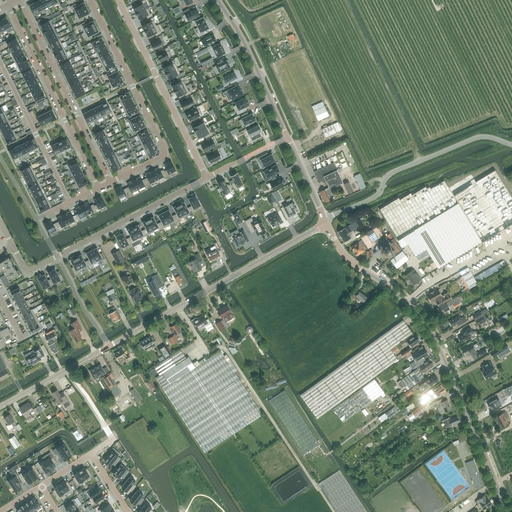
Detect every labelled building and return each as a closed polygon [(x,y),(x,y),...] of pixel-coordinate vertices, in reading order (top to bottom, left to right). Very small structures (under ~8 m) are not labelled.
[(41,0),(40,1),(44,9),(44,11),(49,8),(48,7),(44,0),(41,0)] [(49,8),(54,6),(50,0),(44,0),(48,7),(49,8)] [(141,5),(134,9),(135,11),(136,14),(146,9),(145,9),(143,4),(146,2),(145,0),(143,0),(139,2),(141,5)] [(40,13),(44,11),(44,9),(40,1),(35,3),(39,11),(40,13)] [(30,5),(34,14),(39,11),(35,3),(30,5)] [(84,3),(77,7),(76,4),(70,7),(72,10),(75,8),(77,13),(87,8),(86,8),(84,3)] [(180,6),(173,9),(175,15),(183,12),(180,6)] [(83,20),(82,17),(89,13),(87,9),(87,8),(77,13),(75,14),(77,19),(76,19),(78,22),(83,20)] [(146,9),(136,14),(138,17),(139,19),(146,16),(147,19),(153,16),(151,13),(150,14),(148,8),(145,9),(146,9)] [(188,9),(181,13),(182,16),(185,14),(189,21),(192,19),(196,17),(200,15),(196,8),(192,10),(190,11),(190,12),(188,9)] [(149,23),(142,26),(144,29),(143,29),(145,31),(156,26),(156,25),(154,20),(155,20),(154,17),(148,20),(149,23)] [(196,21),(195,21),(196,22),(198,27),(201,32),(197,33),(199,37),(208,32),(207,29),(208,28),(209,28),(207,24),(206,22),(205,21),(204,18),(203,17),(203,18),(196,21)] [(7,18),(2,20),(7,31),(12,28),(7,18)] [(43,30),(53,25),(51,20),(41,25),(43,30)] [(82,28),(84,32),(96,27),(95,26),(95,25),(96,25),(94,21),(85,25),(84,23),(77,26),(79,29),(82,28)] [(55,30),(53,25),(43,30),(45,34),(53,30),(53,31),(55,30)] [(156,26),(145,31),(146,34),(148,37),(155,33),(156,36),(162,33),(160,31),(160,30),(158,25),(156,25),(156,26)] [(96,27),(84,32),(86,37),(85,38),(87,41),(93,38),(91,35),(98,32),(96,27)] [(46,36),(47,39),(56,35),(53,31),(53,30),(45,34),(45,35),(46,36)] [(205,38),(201,41),(204,47),(208,45),(209,45),(214,42),(217,40),(215,37),(214,35),(214,34),(213,35),(211,36),(210,35),(205,37),(205,38)] [(58,39),(56,35),(47,39),(49,42),(50,44),(58,40),(58,39)] [(157,40),(151,43),(153,47),(154,49),(155,49),(156,48),(157,49),(161,47),(160,46),(165,44),(162,38),(163,38),(161,35),(156,38),(157,40)] [(7,43),(10,47),(10,48),(18,43),(16,38),(7,43)] [(58,40),(50,44),(51,46),(52,48),(62,43),(60,38),(58,39),(58,40)] [(91,43),(94,48),(105,43),(104,43),(101,38),(91,43)] [(8,48),(10,53),(21,48),(20,47),(18,43),(10,48),(10,47),(8,48)] [(64,48),(62,43),(52,48),(53,51),(54,52),(54,53),(64,48)] [(94,48),(96,53),(106,48),(104,44),(105,43),(94,48)] [(220,43),(212,47),(217,57),(225,53),(220,43)] [(163,53),(157,56),(160,62),(171,56),(168,50),(169,50),(168,47),(162,50),(163,53)] [(21,48),(10,53),(12,58),(23,53),(21,49),(21,48)] [(64,48),(54,53),(56,57),(66,52),(64,48)] [(108,52),(106,48),(96,53),(98,57),(109,52),(108,52)] [(196,53),(198,56),(208,51),(207,48),(196,53)] [(68,56),(66,52),(56,57),(57,58),(57,57),(59,62),(66,58),(67,59),(71,57),(71,55),(68,56)] [(100,62),(111,57),(108,53),(109,52),(98,57),(100,62)] [(12,58),(15,62),(25,57),(23,53),(12,58)] [(15,62),(17,67),(27,62),(25,57),(15,62)] [(103,67),(114,61),(113,61),(111,57),(100,62),(103,67)] [(201,63),(203,66),(213,61),(212,58),(201,63)] [(223,58),(214,62),(216,65),(216,66),(219,72),(219,73),(220,73),(230,67),(231,67),(230,67),(229,64),(228,63),(227,60),(225,61),(223,58)] [(170,65),(163,69),(165,71),(164,71),(166,74),(178,68),(175,63),(176,62),(175,59),(169,62),(170,65)] [(62,70),(71,65),(69,61),(60,65),(63,69),(62,70)] [(114,61),(103,67),(105,72),(115,67),(113,62),(114,61)] [(27,62),(17,67),(19,72),(30,67),(27,62)] [(65,74),(74,70),(71,65),(62,70),(63,70),(65,74)] [(178,68),(166,74),(167,77),(169,79),(176,76),(177,79),(185,75),(183,72),(180,73),(178,68)] [(22,73),(25,78),(33,74),(31,69),(22,73)] [(74,70),(65,74),(67,79),(76,75),(74,70)] [(108,82),(109,82),(121,76),(120,76),(118,71),(111,75),(109,72),(104,75),(105,78),(108,76),(111,81),(108,82)] [(234,71),(223,77),(226,83),(226,84),(237,78),(234,72),(234,71)] [(33,74),(25,78),(27,83),(36,78),(34,76),(33,74)] [(78,79),(76,75),(67,79),(70,83),(78,79)] [(121,77),(121,76),(109,82),(111,87),(110,88),(112,91),(117,88),(116,85),(123,82),(120,77),(121,77)] [(179,83),(172,86),(173,89),(175,91),(186,86),(184,80),(185,80),(183,77),(178,80),(179,83)] [(27,83),(29,87),(38,83),(36,79),(36,78),(27,83)] [(78,79),(70,83),(72,88),(80,84),(78,79)] [(39,86),(38,83),(29,87),(31,92),(40,88),(39,86)] [(80,84),(72,88),(74,92),(73,93),(83,88),(80,84)] [(239,85),(223,93),(224,96),(229,93),(232,100),(243,94),(241,91),(242,91),(241,91),(240,89),(241,89),(240,88),(240,89),(239,85)] [(186,86),(175,91),(176,94),(177,97),(184,93),(186,96),(191,93),(190,90),(189,91),(186,86)] [(31,92),(34,96),(42,92),(41,89),(40,88),(31,92)] [(83,88),(73,93),(74,93),(76,97),(85,93),(83,88)] [(42,92),(34,96),(36,101),(45,97),(42,92)] [(118,98),(120,103),(131,97),(130,97),(128,92),(118,98)] [(187,100),(181,103),(184,109),(194,104),(192,98),(192,97),(191,95),(185,97),(187,100)] [(132,97),(131,97),(120,103),(123,107),(133,102),(131,98),(132,97)] [(239,101),(235,103),(236,105),(239,110),(236,111),(238,114),(244,111),(243,108),(245,107),(249,105),(248,103),(246,99),(245,98),(242,99),(241,98),(238,100),(239,101)] [(102,104),(102,105),(107,115),(112,113),(107,102),(102,105),(102,104)] [(135,106),(133,102),(123,107),(125,112),(136,106),(135,106)] [(103,117),(107,115),(102,105),(97,107),(103,117)] [(136,106),(125,112),(127,117),(138,112),(135,107),(136,107),(136,106)] [(193,112),(187,115),(189,121),(193,119),(193,120),(197,118),(197,117),(202,115),(198,106),(191,109),(193,112)] [(314,111),(318,121),(329,116),(324,106),(314,111)] [(103,117),(97,107),(93,109),(98,120),(103,117)] [(93,122),(98,120),(93,109),(89,111),(88,111),(93,122)] [(52,110),(47,112),(51,120),(56,118),(52,110)] [(47,111),(42,113),(46,122),(47,123),(51,120),(47,112),(47,111)] [(89,124),(93,122),(88,111),(88,112),(84,114),(89,124)] [(247,112),(241,116),(243,118),(242,119),(245,125),(256,120),(255,119),(254,116),(253,116),(252,114),(249,115),(247,112)] [(47,123),(46,122),(42,113),(37,115),(42,125),(45,123),(47,123)] [(0,124),(9,120),(7,116),(0,119),(0,124)] [(131,127),(143,121),(143,120),(142,121),(140,116),(133,119),(131,117),(126,119),(127,122),(128,122),(131,127)] [(199,125),(193,128),(196,134),(196,133),(207,128),(204,122),(205,122),(203,119),(198,122),(199,125)] [(9,126),(10,126),(11,125),(9,120),(0,124),(0,126),(2,130),(9,126)] [(143,121),(131,127),(133,132),(132,132),(133,135),(139,132),(138,130),(145,126),(142,121),(143,121)] [(322,129),(326,137),(337,132),(333,124),(322,129)] [(258,125),(247,130),(247,131),(248,131),(251,137),(253,136),(255,140),(261,137),(262,136),(261,136),(260,134),(258,135),(258,133),(261,132),(261,131),(261,132),(260,129),(258,125)] [(2,130),(4,134),(12,130),(10,126),(9,126),(2,130)] [(207,128),(196,133),(198,139),(205,136),(206,138),(213,135),(212,132),(211,132),(208,127),(207,128)] [(16,134),(13,129),(12,130),(4,134),(6,139),(16,134)] [(96,139),(107,134),(105,129),(95,134),(97,138),(96,139)] [(137,135),(139,140),(150,135),(149,135),(147,130),(137,135)] [(16,134),(6,139),(8,144),(20,138),(17,133),(16,134)] [(107,134),(96,139),(97,139),(99,143),(109,138),(107,134)] [(150,135),(139,140),(141,145),(152,140),(150,136),(150,135)] [(208,142),(201,145),(204,151),(217,145),(213,136),(206,139),(208,142)] [(61,141),(66,151),(71,148),(66,138),(62,141),(61,141)] [(112,143),(109,138),(99,143),(101,147),(100,148),(101,148),(112,143)] [(29,141),(34,151),(39,148),(34,139),(29,141)] [(141,145),(144,149),(154,144),(152,140),(141,145)] [(29,153),(34,151),(29,141),(24,144),(29,153)] [(66,151),(61,141),(57,143),(62,153),(66,151)] [(57,143),(55,144),(52,146),(56,156),(62,153),(57,143)] [(114,147),(112,143),(101,148),(101,149),(102,148),(104,152),(114,147)] [(29,153),(24,144),(19,146),(24,156),(29,153)] [(144,149),(146,154),(157,149),(157,148),(156,149),(154,144),(144,149)] [(19,158),(24,156),(19,146),(14,148),(19,158)] [(105,157),(116,152),(114,153),(112,149),(114,148),(114,147),(104,152),(106,157),(105,157)] [(19,158),(14,148),(9,151),(14,161),(19,158)] [(213,154),(207,157),(210,163),(214,161),(214,162),(218,160),(218,159),(223,157),(220,151),(221,150),(219,148),(212,151),(213,154)] [(157,149),(146,154),(148,159),(159,154),(156,149),(157,149)] [(108,162),(118,156),(116,152),(105,157),(105,158),(106,157),(108,162)] [(275,161),(274,159),(273,156),(272,155),(272,154),(271,154),(266,157),(265,154),(257,158),(258,162),(261,160),(264,167),(275,161)] [(118,156),(108,162),(110,166),(110,167),(121,161),(118,156)] [(70,169),(78,165),(76,160),(66,165),(69,170),(70,169)] [(121,161),(110,167),(111,166),(113,171),(123,166),(121,161)] [(165,165),(167,170),(164,171),(167,177),(170,175),(170,174),(176,171),(171,161),(166,163),(166,164),(165,165)] [(324,182),(326,181),(329,188),(320,192),(324,202),(333,198),(330,193),(331,192),(330,189),(343,183),(338,173),(343,171),(342,168),(337,170),(334,163),(315,172),(320,182),(321,181),(322,182),(324,182)] [(31,165),(21,170),(24,175),(34,170),(31,165)] [(70,169),(73,173),(81,169),(78,165),(70,169)] [(278,169),(279,169),(276,165),(264,171),(267,177),(266,177),(268,180),(275,177),(273,174),(279,171),(278,169)] [(154,170),(152,170),(152,171),(157,180),(163,177),(164,178),(167,177),(164,171),(163,170),(160,171),(159,168),(155,169),(154,170)] [(81,169),(73,173),(75,178),(83,174),(81,169)] [(26,179),(34,176),(36,175),(34,170),(24,175),(26,179)] [(157,180),(152,171),(152,170),(150,172),(146,174),(148,177),(145,179),(148,186),(151,184),(151,183),(157,180)] [(511,196),(496,170),(455,195),(483,241),(511,223),(511,196)] [(237,173),(231,176),(234,182),(232,184),(235,190),(244,186),(237,173)] [(75,178),(77,182),(85,178),(83,174),(75,178)] [(36,180),(34,176),(26,179),(28,184),(36,180)] [(273,190),(284,184),(283,182),(284,182),(283,178),(281,179),(280,179),(279,176),(272,179),(273,181),(270,182),(273,190)] [(134,180),(138,190),(145,186),(145,188),(148,186),(145,179),(142,180),(140,177),(136,179),(136,178),(135,179),(134,180)] [(77,182),(75,183),(78,188),(88,183),(85,178),(85,179),(85,178),(77,182)] [(38,179),(36,180),(28,184),(30,189),(31,189),(40,184),(38,179)] [(129,187),(126,188),(130,195),(133,194),(132,193),(138,190),(134,180),(131,181),(127,183),(129,187)] [(224,180),(218,183),(225,196),(230,193),(231,194),(234,192),(230,185),(227,186),(224,180)] [(406,193),(378,210),(397,240),(414,230),(450,208),(453,213),(461,208),(444,180),(430,189),(428,185),(408,197),(406,193)] [(353,191),(349,182),(344,184),(348,193),(353,191)] [(43,189),(40,184),(31,189),(33,193),(41,189),(43,189)] [(130,195),(126,188),(123,190),(121,186),(120,187),(120,186),(115,189),(120,199),(126,196),(127,197),(130,195)] [(41,189),(33,193),(35,198),(43,194),(41,189)] [(37,202),(38,202),(47,198),(45,193),(43,194),(35,198),(37,202)] [(272,194),(266,197),(268,199),(270,198),(272,203),(276,201),(272,194)] [(96,199),(94,199),(97,204),(94,206),(97,212),(100,210),(99,209),(106,206),(101,196),(96,198),(96,199)] [(192,205),(190,207),(193,213),(196,211),(194,208),(200,205),(201,204),(199,200),(198,201),(195,196),(191,197),(191,198),(189,199),(192,205)] [(49,202),(47,198),(38,202),(37,202),(40,207),(49,202)] [(296,207),(293,200),(283,206),(289,217),(291,216),(292,216),(292,215),(293,215),(296,213),(293,209),(296,207)] [(52,207),(49,202),(40,207),(42,212),(52,207)] [(93,213),(97,212),(94,206),(93,204),(90,206),(89,202),(85,204),(84,204),(82,205),(87,215),(93,212),(93,213)] [(193,213),(190,207),(187,208),(184,202),(179,205),(185,217),(190,214),(190,216),(194,214),(193,213)] [(87,215),(82,205),(79,206),(80,207),(76,209),(78,214),(75,215),(78,221),(81,219),(81,218),(87,215)] [(177,214),(175,215),(178,222),(181,221),(180,219),(185,217),(179,205),(174,208),(177,214)] [(450,208),(414,230),(438,269),(439,270),(440,270),(445,267),(444,265),(482,242),(461,208),(453,213),(450,208)] [(176,223),(178,222),(175,215),(172,216),(169,210),(164,213),(170,224),(174,222),(175,224),(176,223)] [(237,211),(232,214),(238,224),(242,222),(237,211)] [(78,221),(75,215),(72,217),(70,212),(66,213),(63,214),(68,224),(74,221),(75,222),(78,221)] [(278,212),(266,218),(268,222),(269,222),(271,225),(272,224),(273,227),(276,225),(276,226),(283,222),(281,218),(280,219),(279,217),(280,216),(278,212)] [(162,221),(159,223),(162,228),(170,224),(164,213),(163,213),(159,216),(162,221)] [(62,227),(68,224),(63,214),(61,216),(57,218),(59,221),(56,223),(60,230),(63,228),(62,227)] [(159,230),(162,228),(159,223),(157,224),(153,217),(149,220),(148,220),(153,230),(153,229),(158,227),(159,230)] [(251,218),(245,221),(251,233),(255,231),(258,235),(261,234),(261,235),(265,233),(265,232),(266,231),(262,224),(263,224),(261,220),(260,220),(259,219),(253,222),(251,218)] [(364,226),(359,218),(344,228),(338,232),(344,242),(351,238),(348,233),(359,226),(360,228),(364,226)] [(146,229),(144,230),(147,236),(154,231),(153,229),(153,230),(148,220),(143,223),(146,229)] [(56,232),(60,230),(56,223),(53,224),(51,221),(50,222),(50,221),(45,224),(49,234),(56,231),(56,232)] [(204,230),(206,229),(207,232),(211,231),(206,221),(201,224),(204,230)] [(139,240),(147,236),(144,230),(141,231),(138,225),(133,228),(139,240)] [(378,226),(370,231),(376,240),(384,235),(378,226)] [(131,236),(129,238),(131,244),(132,243),(139,240),(133,228),(128,231),(131,236)] [(502,239),(511,234),(508,229),(499,234),(502,239)] [(232,236),(232,237),(232,236),(235,242),(234,242),(236,246),(237,246),(238,247),(242,244),(242,245),(243,245),(243,244),(244,243),(244,244),(245,243),(244,243),(249,241),(249,240),(244,230),(243,230),(239,232),(232,236)] [(370,231),(361,237),(368,249),(378,243),(376,240),(370,231)] [(123,234),(121,235),(120,235),(117,237),(122,247),(128,244),(129,247),(133,245),(132,243),(131,244),(129,238),(126,239),(123,234)] [(386,236),(379,241),(383,247),(383,250),(381,251),(383,255),(385,253),(388,254),(390,258),(396,252),(401,249),(393,238),(391,240),(389,241),(386,236)] [(351,247),(357,256),(365,251),(363,247),(365,245),(362,240),(351,247)] [(205,251),(207,255),(210,260),(220,256),(218,252),(221,250),(217,242),(214,243),(215,246),(205,251)] [(92,251),(98,262),(105,258),(102,253),(100,254),(97,248),(92,251)] [(119,250),(112,253),(117,263),(125,260),(119,250)] [(416,256),(419,261),(429,254),(426,250),(416,256)] [(93,265),(98,262),(92,251),(91,251),(87,253),(90,259),(87,261),(91,268),(94,267),(93,265)] [(409,259),(403,251),(391,260),(397,268),(404,263),(409,259)] [(198,262),(202,260),(199,253),(195,255),(196,259),(189,262),(194,272),(201,268),(198,262)] [(77,259),(76,259),(82,269),(87,267),(88,270),(91,268),(87,261),(84,262),(81,255),(77,257),(78,258),(77,259)] [(148,255),(136,262),(137,265),(149,259),(148,255)] [(9,256),(0,261),(0,272),(4,270),(4,272),(7,270),(9,274),(6,276),(9,280),(9,281),(19,275),(16,269),(16,268),(12,263),(13,263),(9,256)] [(77,272),(82,269),(76,259),(75,260),(75,259),(71,261),(74,266),(72,268),(76,276),(79,274),(77,272)] [(477,271),(486,266),(484,262),(475,266),(477,271)] [(468,267),(460,272),(469,288),(477,284),(468,267)] [(411,281),(414,285),(421,279),(414,269),(406,275),(411,281)] [(60,281),(64,279),(59,271),(56,272),(55,270),(53,271),(52,270),(49,272),(54,283),(60,280),(60,281)] [(177,270),(172,273),(178,285),(184,282),(177,270)] [(425,281),(436,274),(434,270),(423,277),(425,281)] [(148,283),(150,287),(149,288),(151,292),(152,291),(154,295),(160,292),(158,289),(164,286),(157,274),(153,276),(154,279),(148,283)] [(44,289),(49,286),(50,286),(53,285),(50,279),(47,281),(44,275),(42,276),(38,278),(44,289)] [(13,296),(21,292),(19,287),(11,291),(13,296)] [(133,299),(133,298),(136,303),(137,302),(138,302),(139,302),(140,301),(141,301),(141,300),(144,298),(140,291),(141,290),(139,288),(138,287),(135,289),(135,288),(131,290),(131,291),(130,291),(131,294),(130,294),(133,299)] [(427,295),(431,302),(436,299),(437,301),(436,301),(439,306),(452,299),(448,292),(442,296),(438,289),(427,295)] [(348,299),(351,301),(352,298),(355,300),(355,299),(358,301),(360,299),(363,301),(367,297),(359,291),(356,296),(352,293),(348,299)] [(15,299),(13,300),(14,302),(16,301),(24,297),(21,292),(13,296),(13,297),(15,299)] [(108,296),(107,296),(110,302),(116,298),(113,293),(108,296)] [(26,301),(24,297),(16,301),(17,304),(15,305),(16,306),(26,301)] [(450,308),(449,307),(453,305),(454,308),(461,304),(457,297),(447,303),(438,308),(441,314),(450,308)] [(28,300),(26,301),(16,306),(17,308),(19,307),(20,310),(28,306),(31,305),(28,300)] [(232,312),(227,305),(218,311),(223,319),(221,321),(221,320),(215,324),(220,331),(225,328),(225,327),(228,325),(226,321),(234,316),(231,313),(232,312)] [(22,313),(20,314),(21,315),(33,309),(31,310),(28,306),(20,310),(22,313)] [(107,311),(112,319),(113,318),(115,322),(120,318),(114,307),(107,311)] [(35,314),(33,309),(21,315),(22,317),(24,316),(25,319),(35,314)] [(450,322),(450,323),(451,325),(452,325),(452,326),(457,323),(458,326),(466,321),(461,312),(457,314),(458,315),(449,320),(450,322)] [(473,316),(475,320),(482,316),(480,312),(473,316)] [(38,318),(35,314),(25,319),(27,322),(25,323),(26,324),(38,318)] [(191,320),(191,321),(193,325),(194,324),(195,325),(198,329),(204,325),(208,331),(213,328),(208,319),(206,320),(203,315),(197,318),(196,318),(195,317),(191,320)] [(485,321),(482,316),(475,320),(478,325),(485,321)] [(40,322),(38,318),(26,324),(27,326),(28,325),(30,328),(40,323),(40,322)] [(73,329),(69,331),(74,340),(75,340),(76,341),(81,338),(80,337),(81,336),(79,331),(82,329),(77,320),(70,324),(73,329)] [(299,395),(317,420),(332,409),(398,361),(389,348),(412,332),(403,320),(332,371),(299,395)] [(43,328),(40,323),(30,328),(32,333),(43,328)] [(176,324),(171,327),(175,334),(173,335),(174,336),(168,339),(171,345),(177,341),(176,339),(183,335),(181,332),(176,324)] [(463,334),(458,337),(459,338),(458,339),(460,341),(461,342),(470,337),(471,339),(476,336),(476,335),(477,334),(476,333),(475,332),(474,331),(473,331),(472,332),(469,327),(462,332),(463,334)] [(0,337),(11,332),(10,329),(8,329),(8,328),(0,331),(0,337)] [(0,337),(0,343),(2,348),(6,346),(5,345),(4,342),(12,337),(12,336),(13,335),(11,332),(0,337)] [(54,353),(58,351),(54,343),(53,340),(56,338),(54,333),(46,337),(48,342),(49,342),(50,345),(49,345),(53,352),(54,351),(54,353)] [(407,341),(411,347),(420,340),(419,340),(419,338),(417,336),(416,335),(415,334),(407,341)] [(151,336),(140,342),(145,350),(155,344),(151,336)] [(462,348),(466,355),(470,353),(474,360),(487,352),(485,348),(477,353),(475,349),(479,347),(477,343),(473,345),(471,342),(468,344),(468,345),(462,348)] [(494,350),(490,353),(493,358),(497,355),(503,351),(505,354),(511,351),(506,343),(494,350)] [(165,344),(158,349),(164,359),(171,354),(165,344)] [(415,361),(409,365),(412,370),(426,361),(424,358),(428,355),(424,347),(423,348),(422,346),(418,348),(419,350),(412,354),(415,361)] [(34,364),(34,363),(36,362),(36,363),(36,362),(41,359),(40,358),(44,355),(39,347),(33,350),(35,353),(31,355),(29,353),(24,355),(26,358),(25,358),(29,365),(31,364),(32,364),(34,363),(34,364)] [(403,357),(411,352),(412,351),(409,347),(400,354),(397,357),(399,360),(403,357)] [(122,349),(114,354),(118,361),(123,358),(126,362),(129,360),(131,359),(131,358),(130,355),(128,355),(127,356),(122,349)] [(181,350),(154,367),(159,375),(163,372),(164,373),(186,358),(181,350)] [(221,350),(196,367),(170,383),(164,373),(163,372),(159,375),(156,377),(205,452),(263,415),(221,350)] [(186,358),(164,373),(170,383),(196,367),(189,356),(186,358)] [(428,360),(417,368),(421,373),(423,372),(432,366),(432,365),(433,365),(433,364),(432,363),(431,363),(430,363),(428,360)] [(487,362),(480,367),(482,370),(481,370),(483,372),(481,373),(484,379),(490,375),(492,378),(496,375),(494,373),(494,372),(490,365),(489,365),(487,362)] [(90,370),(89,371),(90,371),(94,379),(95,379),(105,373),(106,373),(109,371),(106,367),(103,369),(101,365),(101,364),(100,365),(96,367),(94,368),(90,370)] [(409,373),(400,380),(407,389),(423,377),(421,375),(421,373),(417,368),(409,373)] [(0,380),(9,376),(6,369),(0,372),(0,380)] [(109,375),(104,378),(110,388),(115,384),(109,375)] [(427,377),(418,383),(420,387),(423,385),(426,390),(439,381),(435,375),(428,380),(427,377)] [(375,379),(334,409),(343,422),(384,392),(375,379)] [(115,384),(110,388),(115,396),(121,392),(115,384)] [(423,400),(420,402),(422,405),(424,404),(423,402),(433,395),(434,397),(435,398),(437,396),(445,391),(441,385),(434,389),(433,390),(432,389),(427,393),(426,393),(425,394),(421,397),(423,400)] [(140,400),(141,400),(134,389),(130,391),(137,402),(140,400)] [(304,455),(320,445),(285,389),(268,400),(280,418),(283,422),(304,455)] [(53,392),(52,393),(56,400),(53,401),(53,402),(55,404),(56,405),(58,403),(61,402),(62,405),(64,404),(66,408),(70,405),(63,392),(60,394),(57,390),(55,391),(55,390),(54,390),(52,391),(52,392),(53,392)] [(132,416),(140,409),(126,392),(117,399),(118,400),(109,408),(115,416),(117,415),(122,422),(124,420),(122,417),(123,416),(128,422),(133,418),(132,416)] [(487,404),(490,408),(491,407),(493,411),(498,408),(502,405),(498,398),(487,404)] [(441,399),(435,401),(437,405),(440,414),(445,412),(451,409),(447,400),(442,402),(441,399)] [(384,406),(380,401),(375,404),(378,410),(384,406)] [(24,405),(20,408),(26,418),(27,417),(29,421),(33,419),(31,415),(29,416),(28,413),(30,412),(31,413),(34,411),(33,410),(34,409),(32,407),(32,406),(33,405),(31,403),(30,403),(29,403),(25,406),(24,405)] [(422,405),(412,413),(415,417),(427,408),(424,404),(422,405)] [(385,413),(389,419),(401,411),(396,405),(385,413)] [(495,418),(497,423),(498,422),(499,422),(502,427),(508,423),(506,418),(508,416),(505,412),(503,413),(495,418)] [(10,414),(4,418),(9,425),(7,426),(9,430),(14,427),(13,426),(16,424),(15,422),(10,414)] [(444,419),(445,423),(444,424),(446,427),(459,422),(457,416),(450,419),(449,417),(444,419)] [(78,430),(73,433),(78,441),(83,437),(78,430)] [(425,434),(427,438),(430,437),(434,434),(432,431),(432,432),(431,430),(425,434)] [(15,436),(9,439),(15,448),(20,445),(15,436)] [(58,451),(54,453),(58,459),(62,457),(64,460),(66,460),(67,459),(68,458),(71,456),(72,456),(69,451),(68,451),(67,449),(67,448),(63,443),(64,444),(57,449),(58,451)] [(107,455),(104,459),(105,460),(105,461),(110,466),(112,463),(115,465),(120,458),(120,457),(113,451),(109,456),(107,455)] [(50,452),(43,457),(44,459),(45,461),(50,469),(55,466),(54,464),(57,462),(53,457),(50,452)] [(44,459),(36,464),(41,472),(44,470),(45,472),(47,471),(50,470),(50,469),(45,461),(44,459)] [(465,463),(476,489),(484,486),(474,460),(465,463)] [(115,472),(113,474),(117,477),(119,478),(121,476),(123,478),(129,471),(126,469),(127,469),(121,464),(117,469),(116,468),(114,471),(115,472)] [(34,465),(26,470),(33,480),(34,480),(36,478),(38,477),(37,475),(40,473),(34,465)] [(84,468),(79,471),(84,480),(85,480),(89,477),(89,475),(91,474),(88,468),(85,470),(84,468)] [(318,483),(332,504),(337,511),(368,511),(340,469),(332,475),(318,483)] [(26,470),(19,475),(24,483),(27,481),(28,483),(30,482),(33,481),(33,480),(26,470)] [(9,481),(8,481),(9,483),(8,483),(11,487),(13,486),(16,491),(22,488),(18,482),(21,480),(15,471),(12,473),(14,477),(9,481)] [(75,477),(72,478),(77,485),(80,484),(81,485),(86,482),(85,480),(84,480),(79,471),(78,472),(76,473),(74,474),(75,477)] [(130,477),(121,487),(127,491),(129,489),(132,491),(136,486),(133,484),(135,481),(130,477)] [(64,481),(59,484),(66,495),(73,490),(68,481),(65,483),(64,481)] [(55,489),(53,491),(58,500),(66,495),(59,484),(58,485),(58,484),(56,486),(54,487),(55,489)] [(94,486),(86,491),(91,499),(101,492),(101,491),(100,489),(99,489),(98,487),(96,488),(94,486)] [(132,497),(130,500),(135,504),(137,502),(140,504),(144,499),(141,497),(143,495),(138,490),(135,493),(134,493),(132,496),(132,497)] [(101,492),(91,499),(94,504),(97,502),(99,504),(104,501),(103,498),(105,497),(103,495),(102,493),(101,492)] [(486,498),(487,497),(486,497),(486,498),(484,495),(475,501),(478,504),(480,503),(484,509),(491,504),(488,500),(486,498)] [(35,498),(30,501),(36,511),(37,510),(41,507),(40,505),(41,505),(38,501),(37,501),(35,498)] [(67,507),(65,508),(67,511),(70,511),(77,508),(79,506),(74,499),(66,504),(67,507)] [(30,501),(26,504),(30,511),(37,511),(37,510),(36,511),(30,501)] [(102,509),(98,511),(99,511),(107,511),(112,509),(109,504),(107,505),(105,503),(100,506),(102,509)] [(140,511),(138,511),(152,511),(153,511),(150,509),(151,508),(146,503),(142,508),(141,507),(139,510),(140,511)]
